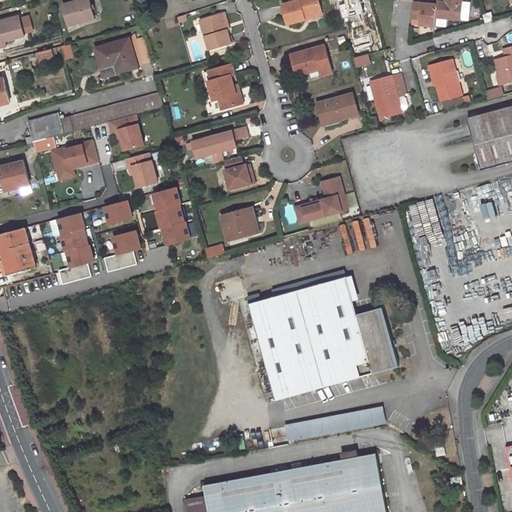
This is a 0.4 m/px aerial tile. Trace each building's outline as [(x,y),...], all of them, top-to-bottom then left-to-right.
[(69,24),(95,17),(90,0),(76,0),(64,3),(69,24)] [(305,17),(322,12),(317,0),(298,0),(299,0),(283,5),(289,24),(305,19),(305,17)] [(437,3),(414,0),(412,15),(419,16),(418,22),(435,25),(436,14),(437,3)] [(460,16),(461,0),(446,0),(447,1),(440,0),(437,0),(437,3),(436,14),(460,16)] [(491,9),(484,11),(486,19),(493,17),(491,9)] [(224,27),(220,12),(199,18),(208,48),(231,41),(227,26),(224,27)] [(0,41),(6,40),(25,35),(21,16),(0,21),(0,41)] [(129,36),(97,45),(102,64),(114,61),(114,60),(116,59),(119,70),(137,65),(129,36)] [(72,51),(70,42),(61,44),(63,54),(72,51)] [(511,43),(504,46),(507,53),(496,56),(503,81),(511,78),(511,43)] [(326,45),(307,50),(308,53),(292,58),(297,75),(321,69),(323,74),(333,71),(326,45)] [(53,46),(35,51),(37,57),(40,56),(41,60),(56,57),(53,46)] [(430,62),(432,70),(434,69),(438,81),(442,97),(463,91),(453,56),(430,62)] [(208,78),(213,97),(218,95),(221,106),(242,100),(240,89),(236,90),(234,83),(232,73),(235,72),(233,62),(209,68),(211,77),(208,78)] [(397,80),(395,72),(371,78),(381,115),(403,109),(394,80),(397,80)] [(4,78),(0,78),(0,102),(9,101),(4,78)] [(487,100),(505,97),(503,87),(486,90),(487,100)] [(136,112),(163,105),(159,89),(60,116),(59,112),(28,121),(33,140),(54,135),(110,119),(136,112)] [(342,118),(362,113),(356,91),(318,101),(323,118),(340,114),(342,118)] [(511,103),(469,116),(483,167),(511,158),(511,103)] [(144,143),(136,112),(110,119),(112,130),(117,128),(120,128),(122,135),(125,148),(144,143)] [(324,123),(342,118),(340,114),(323,118),(324,123)] [(246,125),(192,140),(196,155),(211,151),(214,161),(223,158),(220,149),(237,145),(235,137),(248,133),(246,125)] [(33,140),(29,141),(30,145),(34,144),(35,150),(56,145),(54,135),(33,140)] [(74,167),(99,160),(94,138),(53,150),(59,171),(74,167)] [(157,181),(152,159),(151,160),(148,151),(127,157),(130,166),(132,165),(134,173),(138,186),(157,181)] [(247,171),(245,163),(243,163),(240,154),(224,158),(226,167),(224,167),(230,187),(254,181),(251,170),(247,171)] [(23,160),(0,165),(0,184),(0,186),(0,190),(28,183),(23,160)] [(76,174),(74,167),(59,171),(61,178),(76,174)] [(321,201),(299,206),(303,219),(339,210),(335,195),(339,194),(334,176),(319,180),(324,197),(324,198),(321,201)] [(337,176),(334,176),(339,194),(335,195),(339,210),(345,208),(337,176)] [(153,194),(166,247),(192,241),(180,188),(153,194)] [(299,218),(297,221),(303,219),(299,206),(321,201),(324,198),(324,197),(293,205),(298,213),(299,218)] [(104,206),(108,226),(135,221),(131,200),(104,206)] [(420,268),(435,268),(432,202),(418,203),(420,268)] [(246,206),(253,233),(260,231),(252,205),(246,206)] [(253,233),(246,206),(220,214),(227,240),(253,233)] [(84,221),(95,218),(93,209),(82,212),(84,221)] [(41,237),(72,229),(72,225),(84,221),(82,212),(37,223),(41,237)] [(37,266),(27,226),(5,232),(0,233),(0,240),(1,244),(7,242),(14,271),(37,266)] [(104,258),(108,272),(138,265),(135,252),(143,250),(138,230),(112,237),(117,255),(104,258)] [(14,271),(7,242),(1,244),(8,273),(14,271)] [(221,244),(212,246),(214,254),(223,252),(221,244)] [(206,247),(208,256),(214,254),(212,246),(206,247)] [(347,275),(250,301),(263,351),(252,354),(255,365),(266,362),(276,399),(400,365),(384,306),(357,313),(347,275)] [(285,422),(288,440),(387,423),(384,405),(285,422)] [(442,440),(435,442),(437,453),(444,451),(442,440)] [(389,511),(379,451),(207,482),(212,511),(389,511)] [(459,474),(451,475),(452,483),(461,481),(459,474)] [(209,511),(207,493),(188,496),(190,511),(209,511)]
